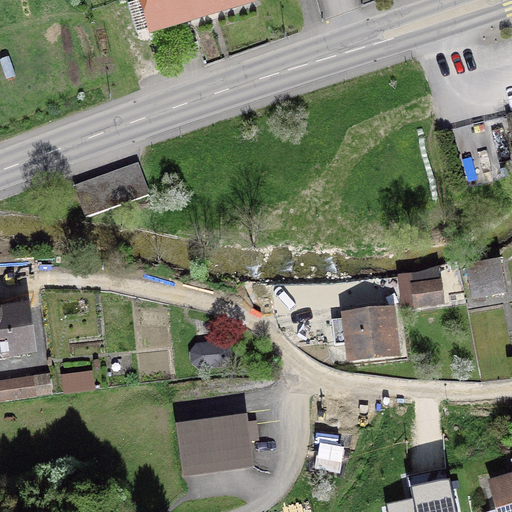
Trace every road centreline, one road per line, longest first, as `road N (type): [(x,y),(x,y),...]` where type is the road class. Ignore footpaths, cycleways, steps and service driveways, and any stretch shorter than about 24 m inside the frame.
road 1 (residential): [(0,287),(93,282),(234,312),(261,327),(293,362),(333,383),(511,382)]
road 2 (primary): [(0,175),(491,0)]
